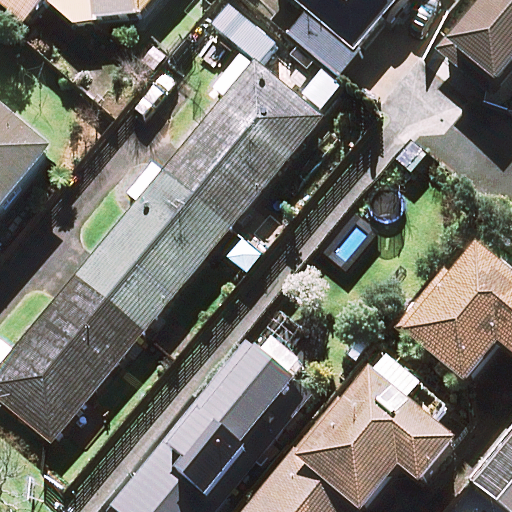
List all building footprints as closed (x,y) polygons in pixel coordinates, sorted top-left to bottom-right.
[(0,0),(0,7),(30,34),(52,8),(79,32),(146,25),(167,0),(0,0)] [(288,0),(311,19),(291,42),(341,85),(413,0),(288,0)] [(511,0),(500,0),(452,55),(504,101),(511,91),(511,0)] [(0,348),(0,405),(57,453),(220,259),(251,285),(267,266),(236,240),(325,133),(245,66),(213,105),(225,115),(19,361),(1,346),(0,348)] [(0,224),(56,162),(0,111),(0,224)] [(511,283),(486,261),(471,279),(460,270),(402,339),(474,399),(508,359),(511,362),(511,283)] [(288,361),(276,376),(251,355),(123,511),(215,511),(319,385),(288,361)] [(367,379),(255,511),(385,511),(407,487),(427,503),(465,458),(439,436),(453,419),(399,374),(383,393),(367,379)] [(511,511),(511,453),(479,493),(501,511),(511,511)]
